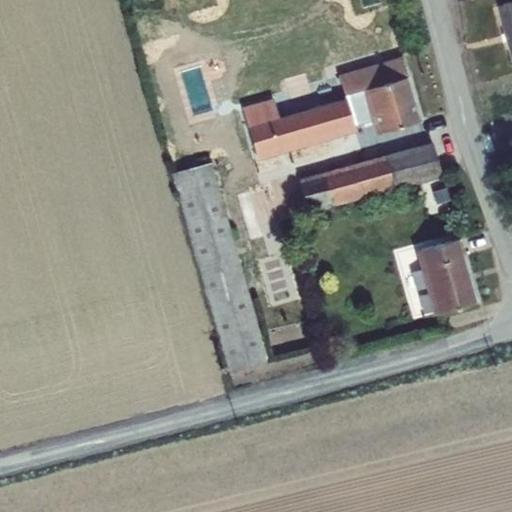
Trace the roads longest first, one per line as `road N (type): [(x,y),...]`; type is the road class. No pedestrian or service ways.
road 1 (tertiary): [(0,466),(511,325)]
road 2 (tertiary): [(434,0),(511,286)]
